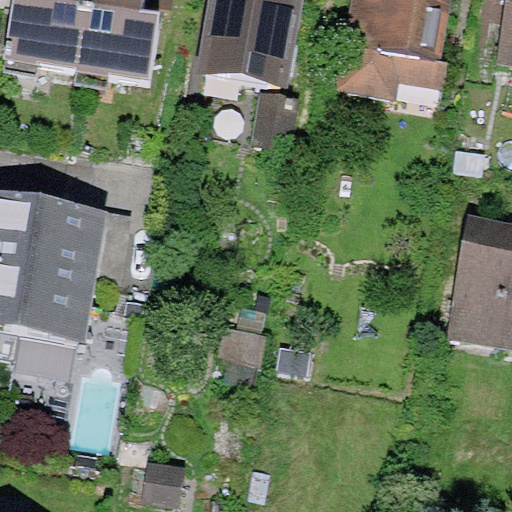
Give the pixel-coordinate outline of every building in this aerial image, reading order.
[(72,83),(85,0),(15,0),(3,71),(72,83)] [(142,0),(85,0),(72,83),(146,96),(155,40),(137,37),(142,0)] [(295,8),(248,0),(217,0),(203,85),(280,98),(295,8)] [(452,1),(447,0),(355,0),(341,74),(348,75),(344,97),(396,107),(399,93),(444,101),(448,80),(437,78),(452,1)] [(511,13),(499,75),(511,77),(511,13)] [(290,116),(261,112),(255,153),(285,157),(290,116)] [(37,225),(0,218),(0,343),(16,346),(37,225)] [(128,240),(37,225),(16,346),(80,356),(92,287),(120,292),(128,240)] [(511,238),(469,231),(448,351),(511,361),(511,238)] [(259,345),(226,340),(222,365),(255,371),(259,345)]
